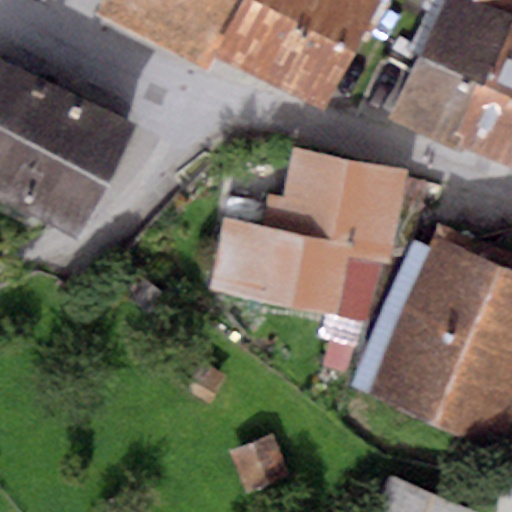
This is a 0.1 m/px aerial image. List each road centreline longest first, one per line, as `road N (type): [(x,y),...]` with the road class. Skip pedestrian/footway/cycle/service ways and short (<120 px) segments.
road 1 (residential): [(511,186),(327,138),(192,82)]
road 2 (residential): [(192,82),(103,246),(0,286)]
road 3 (residential): [(192,82),(61,0)]
